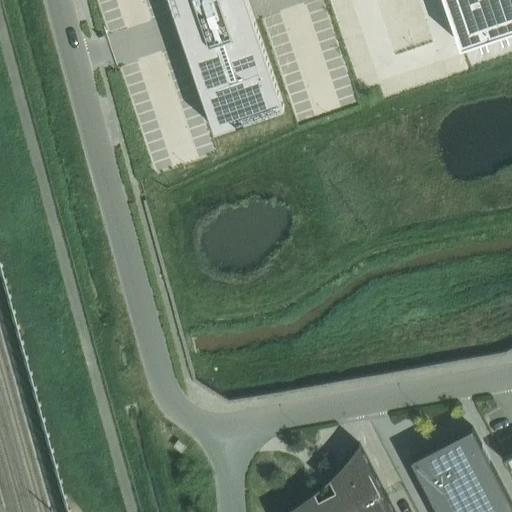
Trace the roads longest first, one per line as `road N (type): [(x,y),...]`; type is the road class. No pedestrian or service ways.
road 1 (unclassified): [(59,0),(160,380),(187,414),(229,425)]
road 2 (unclassified): [(229,425),(511,373)]
